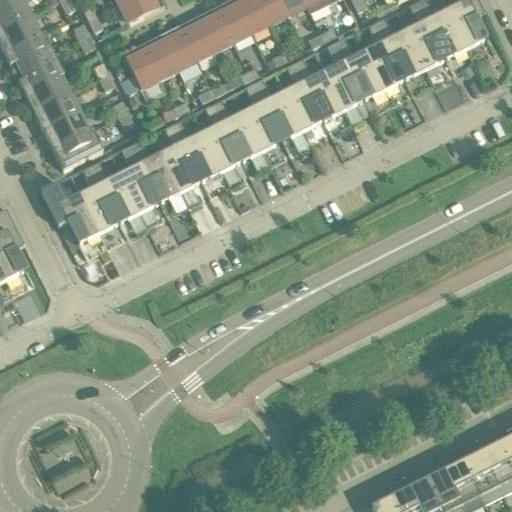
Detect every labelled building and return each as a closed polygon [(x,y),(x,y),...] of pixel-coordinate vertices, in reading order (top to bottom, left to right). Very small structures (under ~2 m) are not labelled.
[(22,0),(0,0),(0,11),(23,0),(22,0)] [(23,0),(0,11),(0,35),(32,20),(23,0)] [(113,0),(118,10),(137,0),(113,0)] [(128,29),(164,11),(158,0),(137,0),(118,10),(128,29)] [(253,41),(270,32),(254,0),(239,0),(233,3),(253,41)] [(254,0),(270,32),(289,23),(277,0),(254,0)] [(277,0),(289,23),(307,14),(300,0),(277,0)] [(300,0),(307,14),(310,19),(341,2),(340,0),(300,0)] [(357,17),(367,12),(361,0),(351,5),(357,17)] [(446,15),(466,54),(487,43),(476,22),(484,18),(475,0),(452,0),(457,9),(446,15)] [(65,19),(75,13),(69,1),(59,6),(65,19)] [(234,50),(253,41),(233,3),(215,12),(234,50)] [(466,54),(446,15),(434,21),(425,3),(416,7),(445,65),(466,54)] [(425,75),(445,65),(416,7),(408,11),(417,29),(405,35),(425,75)] [(90,10),(82,13),(88,25),(96,21),(90,10)] [(215,60),(234,50),(215,12),(196,22),(215,60)] [(32,20),(0,35),(0,50),(4,58),(43,38),(43,37),(41,38),(32,20)] [(102,33),(96,21),(88,25),(94,37),(102,33)] [(197,69),(215,60),(196,22),(179,31),(197,69)] [(425,75),(405,35),(393,41),(384,23),(376,27),(405,85),(425,75)] [(384,95),(405,85),(376,27),(367,32),(376,50),(364,56),(384,95)] [(79,45),(89,40),(83,29),(73,33),(79,45)] [(179,78),(197,69),(179,31),(160,40),(179,78)] [(324,47),(336,41),(332,32),(320,39),(324,47)] [(43,38),(4,58),(10,69),(16,66),(20,74),(53,58),(43,38)] [(312,53),(324,47),(320,39),(308,45),(312,53)] [(85,57),(95,52),(89,40),(79,45),(85,57)] [(161,87),(179,78),(160,40),(142,49),(161,87)] [(384,95),(364,56),(352,62),(343,44),(335,48),(364,106),(384,95)] [(343,116),(364,106),(335,48),(326,52),(335,70),(323,76),(343,116)] [(142,97),(161,87),(142,49),(122,59),(142,97)] [(288,65),(299,60),(295,51),(283,57),(288,65)] [(275,72),(288,65),(283,57),(271,63),(275,72)] [(24,83),(18,86),(23,97),(63,77),(53,58),(20,74),(24,83)] [(343,116),(323,76),(312,82),(303,64),(294,68),(323,126),(343,116)] [(98,84),(108,79),(103,68),(93,72),(98,84)] [(303,136),(323,126),(294,68),(285,73),(294,91),(283,97),(303,136)] [(253,89),(262,85),(255,71),(247,76),(253,89)] [(244,93),(253,89),(247,76),(238,80),(244,93)] [(63,77),(23,97),(33,117),(71,97),(62,79),(64,79),(63,77)] [(104,96),(114,91),(108,79),(98,84),(104,96)] [(303,136),(283,97),(271,102),(262,85),(253,89),(282,147),(303,136)] [(214,103),(226,96),(222,88),(210,94),(214,103)] [(262,157),(282,147),(253,89),(244,93),(254,111),(242,117),(262,157)] [(202,109),(214,103),(210,94),(197,100),(202,109)] [(71,97),(33,117),(43,136),(81,117),(71,97)] [(262,157),(242,117),(230,123),(221,105),(213,109),(242,167),(262,157)] [(118,122),(127,117),(122,106),(112,111),(118,122)] [(177,121),(189,115),(185,106),(173,112),(177,121)] [(221,177),(242,167),(213,109),(204,114),(213,132),(201,137),(221,177)] [(165,127),(177,121),(173,112),(161,118),(165,127)] [(81,117),(43,136),(52,155),(90,135),(81,117)] [(124,134),(134,129),(127,117),(118,122),(124,134)] [(221,177),(201,137),(189,143),(180,126),(172,130),(201,188),(221,177)] [(180,198),(201,188),(172,130),(163,134),(172,152),(160,158),(180,198)] [(90,135),(52,155),(63,176),(102,156),(91,134),(90,135)] [(180,198),(160,158),(149,164),(140,146),(131,150),(160,208),(180,198)] [(140,218),(160,208),(131,150),(122,155),(131,172),(120,178),(140,218)] [(140,218),(120,178),(108,184),(99,166),(90,171),(119,229),(140,218)] [(99,239),(119,229),(90,171),(82,175),(91,193),(79,199),(99,239)] [(79,199),(67,205),(58,187),(40,196),(58,232),(66,228),(77,250),(99,239),(79,199)] [(0,275),(5,286),(27,275),(16,253),(24,249),(6,213),(0,216),(0,275)] [(511,440),(499,447),(511,473),(511,440)] [(511,473),(499,447),(480,457),(502,500),(511,495),(511,473)] [(480,457),(462,466),(480,500),(484,509),(502,500),(480,457)] [(462,466),(444,475),(462,511),(478,511),(484,509),(480,500),(462,466)] [(462,511),(444,475),(426,484),(439,511),(462,511)] [(439,511),(426,484),(408,493),(416,511),(439,511)] [(416,511),(408,493),(389,502),(394,511),(416,511)] [(394,511),(389,502),(370,511),(394,511)]
